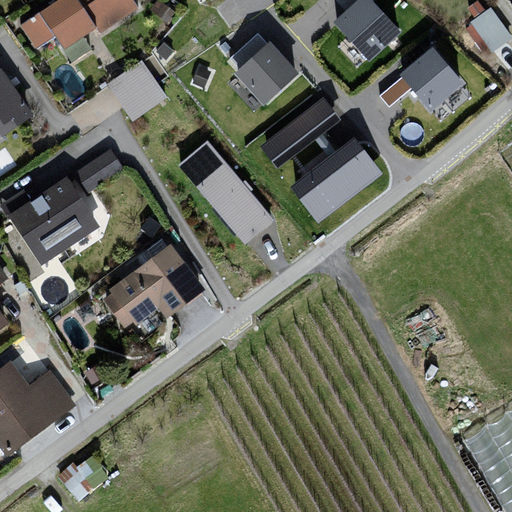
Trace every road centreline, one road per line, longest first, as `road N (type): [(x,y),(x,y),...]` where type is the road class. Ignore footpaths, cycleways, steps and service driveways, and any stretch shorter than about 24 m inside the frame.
road 1 (residential): [(236,322),(114,128),(74,155),(0,49)]
road 2 (residential): [(236,322),(328,254),(511,90)]
road 3 (track): [(328,254),(481,511)]
road 4 (residential): [(0,499),(236,322)]
